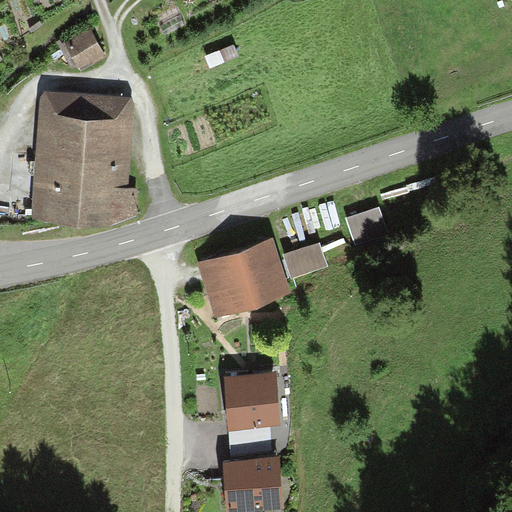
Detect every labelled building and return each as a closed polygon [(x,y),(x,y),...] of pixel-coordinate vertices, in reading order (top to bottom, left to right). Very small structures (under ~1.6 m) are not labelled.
[(90,25),(66,38),(82,67),(106,54),(90,25)] [(40,92),(33,210),(136,219),(137,182),(129,182),(135,91),(46,84),(40,92)] [(376,202),(346,212),(356,242),(387,231),(376,202)] [(273,230),(198,255),(217,312),(292,287),(273,230)] [(320,237),(285,248),(293,274),(328,263),(320,237)] [(226,368),(228,421),(271,419),(278,418),(276,366),(226,368)] [(228,421),(231,450),(272,449),(271,419),(228,421)] [(223,450),(224,506),(282,504),(279,448),(272,449),(231,450),(223,450)]
